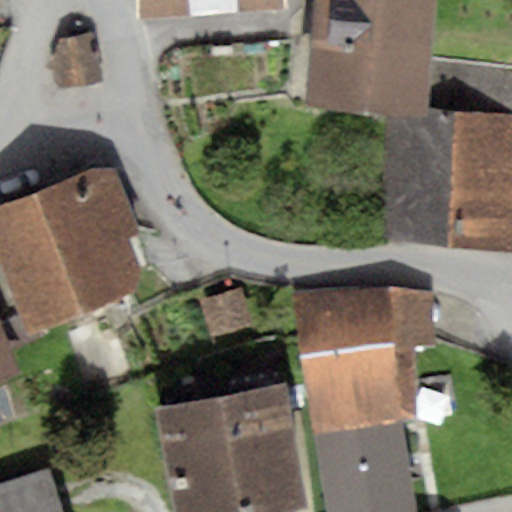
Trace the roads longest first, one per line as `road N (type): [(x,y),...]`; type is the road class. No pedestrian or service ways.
road 1 (residential): [(504,279),(435,268),(284,267),(221,249),(181,220),(130,124)]
road 2 (residential): [(0,174),(130,124)]
road 3 (residential): [(0,120),(27,65),(44,0)]
road 4 (residential): [(130,124),(113,0)]
